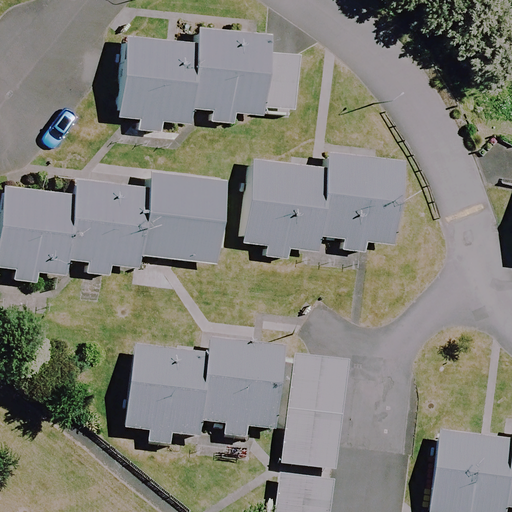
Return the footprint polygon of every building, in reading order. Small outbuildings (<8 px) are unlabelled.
[(192,48),(186,115),(207,117),(205,131),(236,134),(238,117),(263,119),(271,39),(194,31),(192,48)] [(186,115),(192,48),(119,40),(110,124),(129,126),(127,140),(158,143),(160,125),(184,128),(186,115)] [(320,172),(314,239),(335,241),(334,255),(365,259),(366,241),(391,243),(399,163),(322,155),(320,172)] [(314,239),(320,172),(247,164),(238,248),(257,250),(255,264),(286,267),(288,250),(312,252),(314,239)] [(222,175),(150,168),(149,180),(141,252),(213,260),(222,175)] [(69,187),(62,257),(83,259),(81,273),(114,277),(116,259),(140,261),(141,252),(149,180),(71,172),(69,187)] [(62,257),(69,187),(0,180),(0,266),(5,267),(4,281),(35,284),(36,266),(61,268),(62,257)] [(207,358),(201,425),(222,427),(221,441),(251,444),(253,427),(278,429),(286,349),(209,341),(207,358)] [(201,425),(207,358),(134,350),(125,433),(144,435),(142,450),(173,453),(175,435),(199,438),(201,425)] [(418,402),(330,394),(325,458),(412,466),(418,402)] [(505,511),(506,506),(511,454),(511,439),(438,432),(430,511),(431,511),(505,511)]
